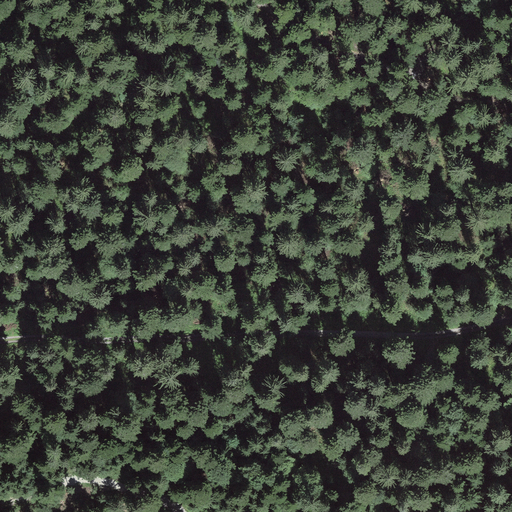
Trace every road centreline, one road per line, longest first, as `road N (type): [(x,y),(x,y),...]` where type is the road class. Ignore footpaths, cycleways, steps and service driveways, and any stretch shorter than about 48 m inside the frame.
road 1 (track): [(511,318),(424,333),(0,340)]
road 2 (track): [(166,511),(136,489),(96,480),(0,498)]
